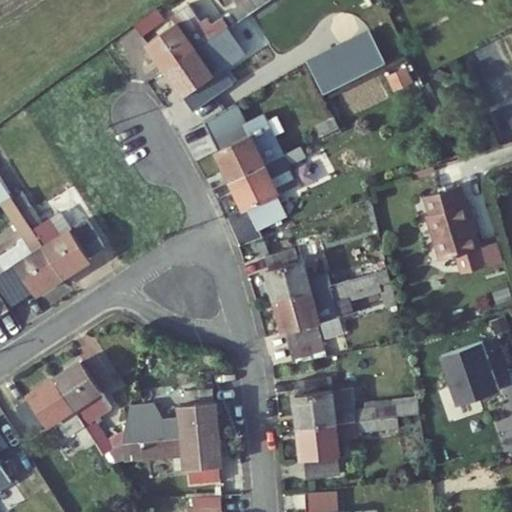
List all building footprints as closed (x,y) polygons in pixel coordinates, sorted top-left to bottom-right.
[(138,49),(156,76),(220,32),(263,2),(261,0),(248,0),(203,31),(198,24),(192,28),(180,10),(162,22),(167,29),(138,49)] [(133,42),(155,26),(146,14),(124,30),(133,42)] [(238,58),(220,32),(156,76),(174,103),(176,101),(194,128),(226,109),(208,84),(201,89),(199,86),(206,81),(238,58)] [(375,70),(358,37),(296,68),(312,101),(375,70)] [(402,89),(395,75),(377,84),(384,98),(402,89)] [(201,89),(208,84),(206,81),(199,86),(201,89)] [(207,157),(222,187),(273,161),(253,120),(235,129),(226,109),(194,128),(207,157)] [(329,133),(324,123),(304,132),(310,142),(329,133)] [(273,161),(222,187),(236,216),(238,215),(248,235),(277,222),(266,201),(288,191),(278,171),(297,162),(292,153),(273,161)] [(0,200),(13,220),(22,213),(0,178),(0,200)] [(456,209),(451,191),(414,203),(420,220),(418,221),(431,266),(447,261),(452,279),(492,267),(486,248),(470,253),(461,225),(464,225),(459,208),(456,209)] [(13,220),(53,283),(81,265),(80,263),(95,253),(77,226),(62,236),(51,242),(40,225),(33,230),(22,213),(13,220)] [(51,219),(40,225),(51,242),(62,236),(51,219)] [(0,256),(0,313),(25,298),(26,300),(53,283),(13,220),(3,226),(14,242),(8,246),(7,252),(0,256)] [(266,307),(369,278),(366,267),(319,281),(299,286),(293,266),(289,267),(285,254),(256,262),(260,276),(257,276),(266,307)] [(375,265),(366,267),(369,278),(378,276),(375,265)] [(372,298),(385,351),(396,349),(378,276),(369,278),(266,307),(275,339),(278,338),(286,364),(315,355),(307,330),(330,323),(327,311),(372,298)] [(487,312),(504,307),(499,290),(481,295),(487,312)] [(472,346),(432,360),(448,409),(489,395),(472,346)] [(315,355),(286,364),(287,369),(316,362),(315,355)] [(72,366),(45,384),(86,449),(94,461),(104,455),(97,446),(84,426),(102,415),(91,398),(104,389),(86,361),(74,369),(72,366)] [(86,449),(45,384),(17,401),(19,404),(5,412),(22,438),(36,430),(37,432),(48,425),(59,442),(66,438),(77,455),(86,449)] [(355,415),(346,415),(325,418),(323,397),(321,384),(288,388),(289,401),(285,402),(289,434),(388,423),(387,411),(355,415)] [(127,420),(117,421),(114,437),(112,450),(114,450),(209,440),(206,407),(205,407),(203,394),(176,397),(177,410),(171,411),(172,424),(154,426),(153,423),(145,411),(128,412),(127,420)] [(325,418),(346,415),(344,395),(323,397),(325,418)] [(410,420),(406,403),(355,409),(355,415),(387,411),(388,423),(410,420)] [(388,423),(289,434),(293,466),(296,466),(298,483),(330,480),(328,445),(348,443),(347,437),(389,433),(388,423)] [(165,477),(179,475),(181,490),(210,487),(209,473),(213,472),(209,440),(114,450),(116,467),(164,463),(165,477)] [(296,500),(296,511),(326,511),(326,498),(296,500)] [(211,511),(211,502),(183,503),(183,511),(211,511)]
